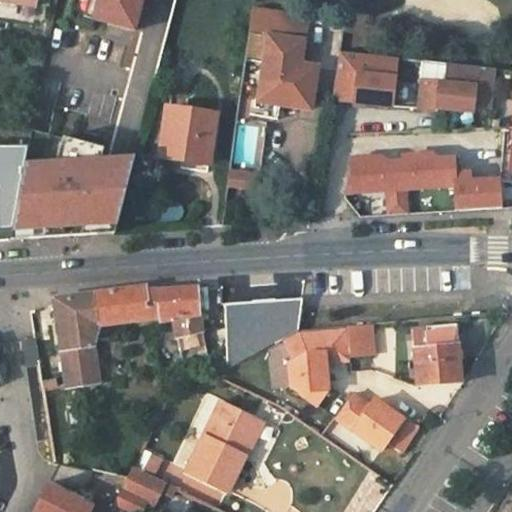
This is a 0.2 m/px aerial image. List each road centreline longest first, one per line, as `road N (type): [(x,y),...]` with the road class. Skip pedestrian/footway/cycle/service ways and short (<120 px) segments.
road 1 (secondary): [(0,275),(333,252),(511,249)]
road 2 (unknown): [(58,271),(160,0)]
road 3 (tertiary): [(511,338),(395,511)]
